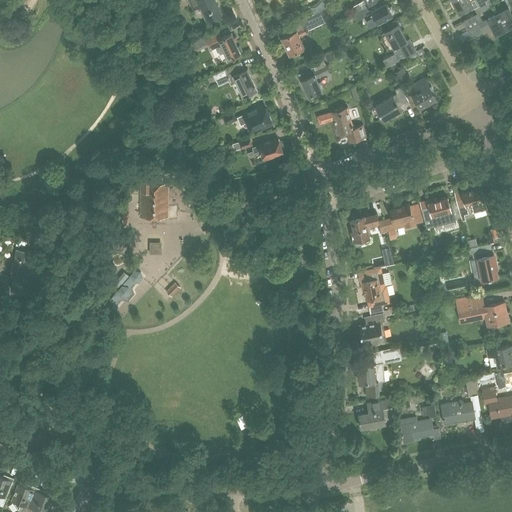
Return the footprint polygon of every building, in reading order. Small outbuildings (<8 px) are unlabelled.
[(207,21),(216,16),(222,14),(215,0),(188,0),(193,10),(201,7),(207,21)] [(320,0),(323,4),(310,9),(313,14),(324,9),(331,6),(328,0),(320,0)] [(362,0),(367,8),(368,8),(377,3),(375,0),(362,0)] [(473,0),(471,2),(469,0),(450,0),(459,14),(473,6),(477,13),(492,5),(488,0),(473,0)] [(386,4),(371,12),(368,8),(367,8),(354,16),(357,21),(364,17),(369,27),(392,15),(386,4)] [(494,12),(495,14),(481,21),(477,14),(463,21),(471,36),(482,31),(480,26),(489,22),(496,34),(511,25),(511,14),(507,5),(494,12)] [(286,36),(282,38),(290,55),(297,52),(299,57),(310,52),(307,45),(304,46),(299,36),(306,33),(305,31),(310,26),(322,21),(325,22),(329,20),(328,18),(324,9),(313,14),(300,20),(304,28),(297,32),(296,31),(293,33),(291,33),(291,32),(286,35),(286,36)] [(295,16),(288,19),(290,25),(298,21),(295,16)] [(412,53),(409,47),(411,46),(412,44),(410,40),(408,40),(406,40),(395,20),(387,25),(389,29),(385,32),(396,52),(382,60),(386,67),(408,56),(412,53)] [(208,50),(211,49),(221,44),(228,60),(241,54),(231,33),(221,38),(218,33),(206,38),(208,43),(205,44),(208,50)] [(198,48),(194,40),(182,46),(186,54),(198,48)] [(420,49),(412,53),(408,56),(410,60),(422,53),(420,49)] [(331,53),(326,56),(328,62),(334,59),(333,57),(331,54),(331,53)] [(309,62),(313,72),(304,76),(305,78),(301,80),(308,96),(321,91),(320,90),(324,88),(321,81),(317,83),(314,77),(320,75),(326,72),(329,71),(322,56),(309,62)] [(241,62),(224,69),(216,73),(214,74),(218,82),(219,84),(229,79),(231,84),(233,83),(237,82),(243,95),(248,93),(256,89),(257,89),(248,68),(244,69),(241,62)] [(403,67),(393,72),(399,83),(409,77),(403,67)] [(406,96),(409,100),(413,107),(418,104),(420,108),(436,99),(432,92),(434,90),(431,86),(430,86),(425,77),(414,84),(418,91),(413,94),(412,93),(406,96)] [(357,85),(351,89),(353,94),(359,92),(357,85)] [(409,100),(406,96),(401,86),(395,89),(396,93),(375,105),(384,120),(402,110),(399,105),(409,100)] [(339,134),(347,132),(350,142),(367,137),(364,126),(354,129),(347,106),(332,110),(333,111),(317,116),(319,123),(335,119),(339,134)] [(262,128),(272,124),(266,109),(259,112),(258,108),(237,117),(241,125),(247,122),(251,131),(261,126),(262,128)] [(226,124),(236,120),(233,112),(222,117),(226,124)] [(255,154),(255,153),(261,151),(264,160),(273,157),(273,156),(282,153),(278,138),(273,140),(272,140),(263,143),(256,145),(256,146),(252,147),(253,151),(248,152),(249,156),(255,154)] [(235,150),(241,148),(251,145),(250,139),(233,143),(235,150)] [(211,171),(220,169),(218,161),(209,163),(211,171)] [(168,217),(168,183),(153,183),(153,172),(142,172),(141,216),(168,217)] [(467,206),(470,205),(471,211),(485,207),(484,202),(481,187),(463,192),(463,190),(454,192),(460,216),(462,221),(465,220),(464,215),(469,213),(467,206)] [(433,201),(432,198),(420,201),(427,228),(431,227),(431,225),(434,224),(435,225),(455,220),(450,202),(448,202),(447,197),(433,201)] [(130,201),(111,201),(110,224),(129,225),(130,201)] [(392,217),(384,220),(386,230),(404,225),(405,227),(415,225),(414,223),(422,221),(417,203),(409,205),(409,203),(389,208),(392,217)] [(386,230),(384,220),(379,221),(377,213),(365,216),(365,215),(351,218),(354,230),(352,231),(354,241),(363,238),(364,241),(365,242),(366,243),(367,243),(368,243),(369,242),(370,241),(371,240),(371,239),(368,228),(379,225),(381,231),(386,230)] [(497,228),(490,229),(492,238),(499,237),(497,228)] [(490,250),(489,243),(467,248),(469,254),(473,254),(474,259),(472,259),(474,268),(479,271),(481,270),(483,279),(490,277),(490,278),(492,278),(491,277),(498,276),(496,268),(497,267),(495,254),(493,255),(492,250),(490,250)] [(390,247),(382,249),(385,265),(394,263),(390,247)] [(42,278),(43,272),(44,266),(55,267),(55,262),(56,262),(56,260),(56,255),(45,254),(33,252),(33,251),(17,249),(16,262),(14,262),(12,275),(14,276),(13,289),(29,291),(29,289),(30,278),(34,279),(42,279),(42,278)] [(385,285),(381,266),(359,271),(361,282),(363,281),(367,299),(368,299),(370,306),(384,303),(382,296),(387,295),(388,293),(387,286),(385,285)] [(456,298),(457,304),(461,322),(487,317),(489,325),(508,321),(504,302),(485,306),(482,293),(456,298)] [(360,325),(363,343),(371,342),(371,344),(385,341),(381,321),(385,320),(383,313),(365,317),(367,324),(360,325)] [(511,343),(487,349),(489,356),(496,355),(498,365),(511,362),(511,343)] [(368,353),(369,362),(358,363),(360,382),(366,382),(367,395),(378,394),(377,381),(384,380),(383,362),(399,359),(396,347),(368,353)] [(471,402),(461,404),(460,398),(441,402),(445,424),(475,418),(477,432),(484,431),(477,395),(474,376),(463,378),(466,394),(470,396),(471,402)] [(492,417),(511,414),(511,418),(511,395),(496,398),(494,387),(482,389),(484,403),(489,402),(492,417)] [(394,414),(392,406),(391,398),(367,403),(369,412),(359,414),(361,427),(385,423),(384,416),(394,414)] [(434,405),(427,406),(429,416),(429,419),(437,417),(434,405)] [(434,433),(432,426),(431,419),(418,421),(417,415),(400,418),(404,441),(414,440),(413,437),(434,433)] [(14,479),(6,476),(6,478),(0,475),(0,504),(2,506),(6,497),(9,499),(11,492),(8,491),(13,479),(13,480),(14,479)] [(25,511),(35,487),(29,485),(28,487),(24,485),(17,482),(10,500),(21,504),(17,511),(25,511)] [(25,511),(32,511),(34,509),(41,511),(44,511),(51,496),(45,493),(41,492),(41,490),(35,487),(25,511)]
